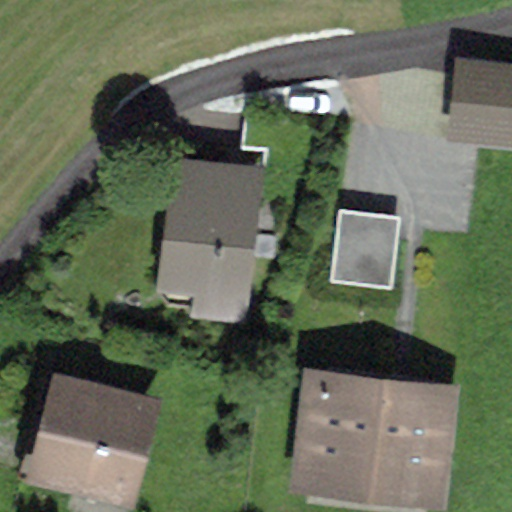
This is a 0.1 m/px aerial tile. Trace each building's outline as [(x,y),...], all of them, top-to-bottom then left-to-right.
[(511,122),(511,61),(468,56),(462,117),(511,122)] [(269,137),(267,152),(311,158),(317,109),(258,102),(254,135),(269,137)] [(204,268),(201,295),(234,300),(250,164),(191,157),(177,265),(204,268)] [(341,208),(334,267),(393,274),(399,227),(400,218),(400,215),(341,208)] [(48,368),(23,463),(119,488),(145,394),(48,368)] [(322,371),(312,461),(432,475),(442,385),(322,371)]
